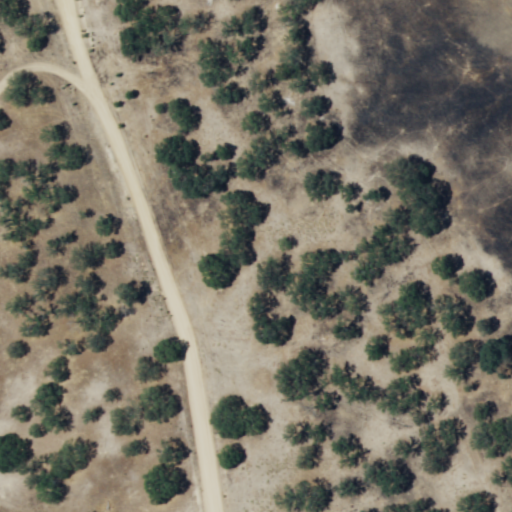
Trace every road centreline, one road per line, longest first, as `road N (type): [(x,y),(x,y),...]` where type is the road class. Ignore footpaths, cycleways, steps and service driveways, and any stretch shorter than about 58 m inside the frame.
road 1 (track): [(72,0),(105,145),(177,291),(228,511)]
road 2 (track): [(0,365),(177,291)]
